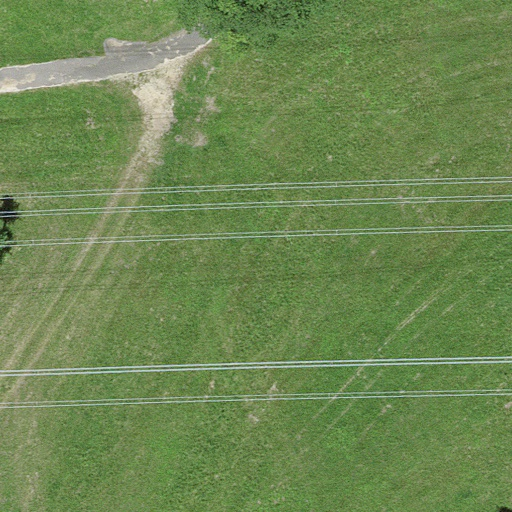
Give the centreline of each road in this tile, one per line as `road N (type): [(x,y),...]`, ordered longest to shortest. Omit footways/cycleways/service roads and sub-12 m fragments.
road 1 (track): [(0,392),(118,217),(161,127),(164,61)]
road 2 (track): [(258,0),(190,51),(113,80),(0,89)]
